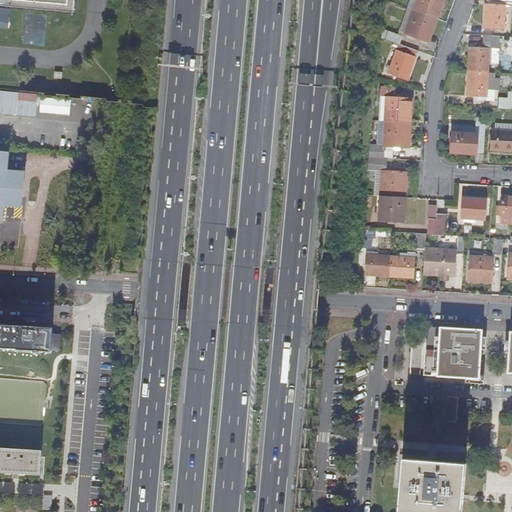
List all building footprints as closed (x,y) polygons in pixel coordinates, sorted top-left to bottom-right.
[(417,0),(414,10),(438,19),(444,0),(417,0)] [(511,4),(511,0),(487,0),(487,3),(485,3),(484,28),(504,29),(505,5),(511,4)] [(438,19),(414,10),(406,31),(430,41),(438,19)] [(402,34),(389,30),(386,37),(399,42),(402,34)] [(500,48),(501,35),(486,34),(485,47),(470,46),(469,71),(489,72),(490,47),(500,48)] [(418,51),(394,43),(392,47),(397,49),(389,72),(408,79),(418,51)] [(487,96),(489,72),(469,71),(467,95),(487,96)] [(0,111),(38,114),(39,91),(0,88),(0,111)] [(387,95),(386,121),(411,122),(413,97),(387,95)] [(511,108),(511,98),(499,98),(498,108),(511,108)] [(477,117),(476,128),(475,133),(453,132),(452,152),(485,154),(486,118),(477,117)] [(372,157),(385,157),(386,145),(402,146),(409,146),(411,122),(386,121),(384,144),(373,144),(372,157)] [(511,150),(511,131),(493,130),(491,149),(511,150)] [(387,157),(394,158),(395,149),(401,149),(402,146),(386,145),(385,157),(387,157)] [(8,157),(0,156),(0,222),(1,222),(2,206),(19,208),(22,175),(6,174),(8,157)] [(385,157),(372,157),(370,157),(369,169),(382,170),(386,170),(387,157),(385,157)] [(381,195),(406,196),(407,172),(386,170),(382,170),(381,195)] [(406,196),(381,195),(379,219),(404,221),(406,196)] [(511,195),(503,195),(502,214),(511,215),(511,195)] [(487,200),(462,198),(461,217),(486,219),(487,200)] [(438,213),(438,217),(437,234),(448,234),(449,213),(438,213)] [(437,234),(438,217),(430,217),(429,233),(437,234)] [(363,229),(361,244),(372,243),(372,230),(363,229)] [(426,233),(417,233),(416,248),(425,248),(426,233)] [(465,236),(458,235),(457,249),(433,248),(431,273),(456,275),(457,253),(464,253),(465,236)] [(494,253),(502,254),(503,238),(501,238),(495,238),(494,253)] [(99,240),(91,239),(89,253),(98,254),(99,240)] [(390,275),(391,256),(366,254),(365,273),(390,275)] [(494,257),(470,255),(469,280),(493,281),(494,257)] [(391,256),(390,275),(414,276),(416,257),(391,256)] [(0,348),(50,351),(52,328),(35,326),(35,322),(29,322),(25,322),(25,325),(0,323),(0,348)] [(437,378),(440,329),(426,328),(425,339),(423,377),(437,378)] [(440,329),(437,378),(479,380),(482,331),(440,329)] [(310,346),(310,353),(308,354),(295,511),(309,511),(324,347),(317,347),(310,346)] [(458,398),(448,397),(447,410),(446,422),(456,423),(458,398)] [(40,450),(0,448),(0,472),(12,473),(11,478),(18,478),(18,473),(39,473),(40,450)] [(432,459),(404,457),(402,489),(400,511),(413,511),(460,511),(462,500),(462,497),(462,495),(465,461),(435,459),(432,459)]
